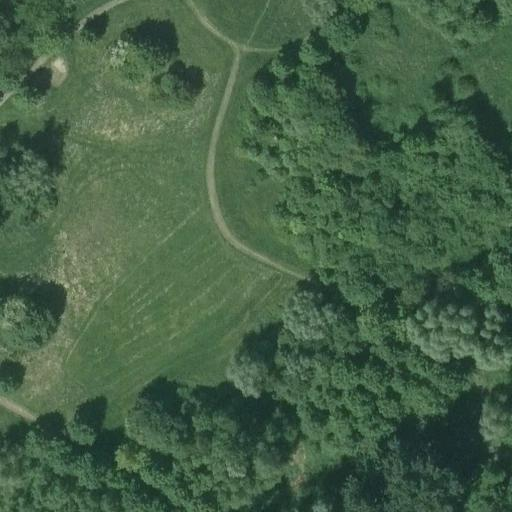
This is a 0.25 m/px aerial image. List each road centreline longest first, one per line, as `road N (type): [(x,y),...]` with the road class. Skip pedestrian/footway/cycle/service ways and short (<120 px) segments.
road 1 (track): [(239,48),(210,154),(211,193),(226,234),(342,292),(448,305),(511,298)]
road 2 (track): [(210,511),(0,397)]
road 3 (track): [(0,100),(95,12),(125,0)]
road 4 (track): [(511,454),(464,460),(395,511)]
